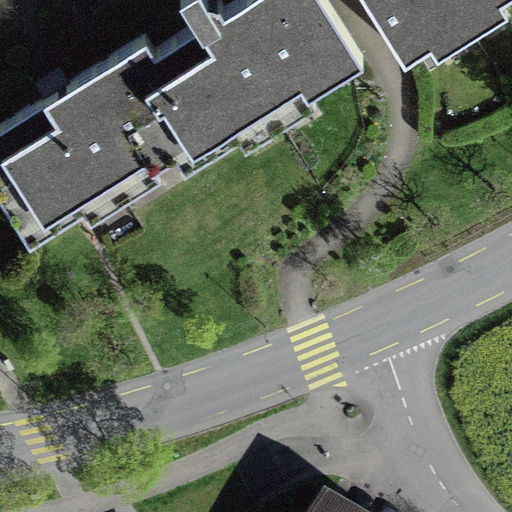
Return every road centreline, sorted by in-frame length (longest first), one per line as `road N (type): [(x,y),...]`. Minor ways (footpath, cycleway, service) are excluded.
road 1 (residential): [(377,337),(0,456)]
road 2 (residential): [(377,337),(433,480),(467,511)]
road 3 (residential): [(511,266),(377,337)]
